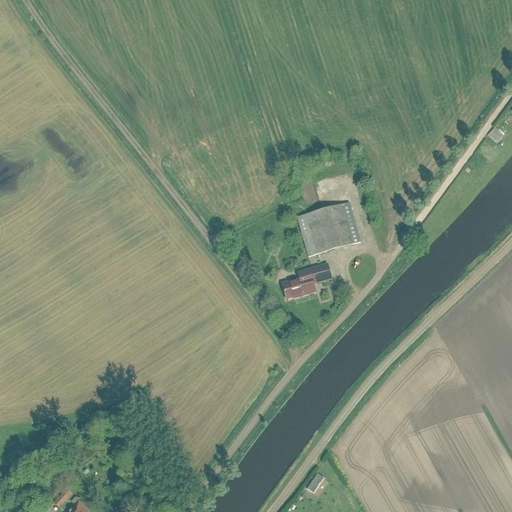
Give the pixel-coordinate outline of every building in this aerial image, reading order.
[(509,156),(511,152),(511,144),(494,129),(487,137),(509,156)] [(307,258),(352,245),(341,206),(296,219),(307,258)] [(281,284),(286,301),(294,298),(295,299),(315,293),(313,286),(332,280),(327,264),(296,273),(298,279),(281,284)] [(306,490),(313,495),(323,479),(317,475),(306,490)] [(66,490),(53,504),(58,509),(71,495),(66,490)] [(89,511),(79,502),(69,511),(89,511)]
